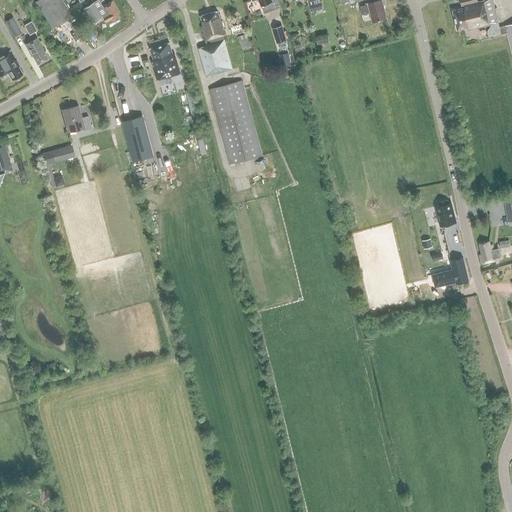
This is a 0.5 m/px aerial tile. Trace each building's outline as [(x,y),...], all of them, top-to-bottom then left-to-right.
[(41,0),(58,24),(71,16),(60,0),(41,0)] [(85,0),(77,5),(80,9),(92,2),(91,0),(85,0)] [(98,0),(97,0),(83,9),(91,24),(102,17),(105,22),(111,18),(113,21),(120,17),(118,14),(119,13),(112,0),(102,6),(98,0)] [(252,0),(259,0),(264,13),(274,9),(271,0),(252,0)] [(315,10),(313,3),(320,2),(319,0),(307,0),(310,12),(315,10)] [(387,19),(381,0),(377,0),(368,3),(368,5),(360,6),(362,15),(370,13),(372,22),(387,19)] [(511,23),(498,27),(491,0),(481,0),(477,1),(476,0),(459,0),(461,5),(462,5),(462,7),(452,10),(457,31),(465,29),(466,31),(485,27),(488,37),(506,33),(511,55),(511,23)] [(223,35),(225,35),(222,21),(220,21),(217,11),(200,16),(203,26),(201,27),(206,46),(198,48),(206,76),(232,69),(223,35)] [(12,18),(5,23),(13,38),(21,33),(12,18)] [(31,34),(36,31),(31,21),(25,24),(31,34)] [(286,41),(282,26),(273,29),(277,43),(286,41)] [(238,35),(240,42),(251,39),(248,31),(238,35)] [(329,34),(316,35),(317,44),(329,43),(329,34)] [(31,56),(32,55),(37,65),(48,59),(42,49),(43,49),(37,37),(25,44),(31,56)] [(173,53),(171,53),(168,43),(149,48),(153,60),(151,60),(157,80),(179,73),(173,53)] [(0,76),(8,73),(12,80),(23,74),(19,67),(19,66),(10,50),(0,55),(0,76)] [(288,53),(280,55),(282,67),(290,66),(288,53)] [(230,164),(262,156),(242,81),(210,89),(230,164)] [(191,90),(185,92),(193,121),(199,119),(191,90)] [(68,131),(83,127),(84,131),(91,129),(88,116),(81,118),(77,106),(62,110),(68,131)] [(142,117),(123,122),(133,161),(152,156),(142,117)] [(0,183),(7,164),(7,163),(8,163),(9,162),(9,161),(9,160),(8,159),(7,159),(4,152),(6,152),(4,146),(0,146),(0,181),(0,183)] [(42,154),(44,164),(73,156),(71,146),(42,154)] [(53,178),(55,187),(64,184),(62,175),(53,178)] [(454,218),(452,211),(452,210),(450,204),(448,204),(446,200),(438,202),(439,206),(435,207),(440,227),(450,224),(449,219),(454,218)] [(461,230),(443,232),(445,250),(463,248),(461,230)] [(481,255),(478,256),(480,264),(494,261),(496,261),(496,258),(501,257),(499,252),(495,253),(493,246),(491,246),(489,247),(488,243),(478,245),(481,255)] [(452,269),(432,274),(435,287),(455,282),(456,284),(468,281),(463,257),(450,260),(452,269)]
